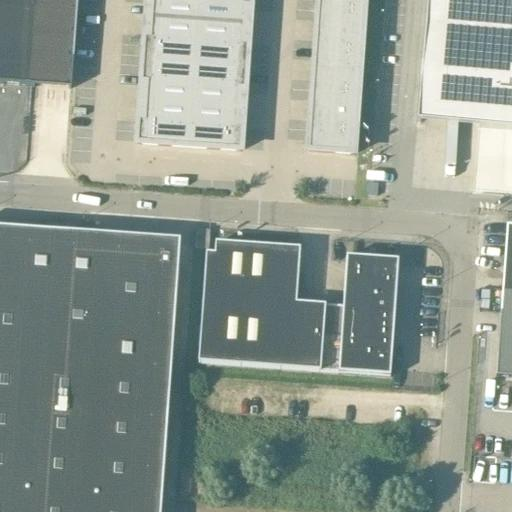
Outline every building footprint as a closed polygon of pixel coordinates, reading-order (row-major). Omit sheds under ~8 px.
[(0,0),(0,85),(22,87),(30,87),(42,88),(70,90),(76,0),(0,0)] [(240,149),(242,124),(240,124),(240,125),(236,125),(238,88),(243,88),(243,89),(244,89),(248,42),(246,42),(246,43),(241,43),(244,5),(248,5),(248,7),(250,7),(250,0),(152,0),(150,36),(145,36),(146,35),(144,35),(141,82),(142,82),(142,81),(147,81),(144,119),(140,119),(140,117),(138,117),(136,142),(240,149)] [(318,0),(308,153),(353,156),(363,0),(318,0)] [(511,0),(427,0),(416,123),(419,123),(419,124),(424,76),(482,81),(478,129),(511,131),(511,0)] [(0,511),(160,511),(176,292),(179,243),(0,229),(0,511)] [(498,336),(495,379),(511,379),(511,229),(506,229),(498,336)] [(209,232),(196,231),(195,249),(207,250),(209,232)] [(296,305),(299,250),(214,244),(213,256),(205,255),(197,365),(389,379),(398,262),(345,258),(342,308),(296,305)] [(200,379),(198,416),(199,416),(199,415),(212,416),(211,417),(224,418),(224,417),(237,417),(237,418),(236,419),(239,419),(239,418),(251,418),(251,419),(251,420),(264,421),(264,420),(264,419),(277,420),(277,421),(276,421),(279,422),(279,421),(279,420),(291,421),(291,422),(304,423),(304,422),(316,423),(316,424),(319,424),(319,423),(335,424),(335,425),(348,426),(348,425),(365,426),(365,427),(414,431),(417,393),(200,379)] [(193,480),(191,511),(408,511),(410,495),(408,494),(388,493),(383,493),(360,491),(360,492),(360,493),(344,491),(331,490),(331,491),(314,489),(314,488),(312,488),(312,489),(299,488),(300,488),(300,487),(287,486),(287,487),(287,488),(274,487),(274,486),(274,485),(272,485),(272,486),(272,487),(259,486),(260,485),(260,484),(247,484),(247,485),(234,484),(234,483),(235,483),(232,483),(232,484),(220,483),(220,482),(207,481),(207,482),(195,481),(195,480),(193,480)]
